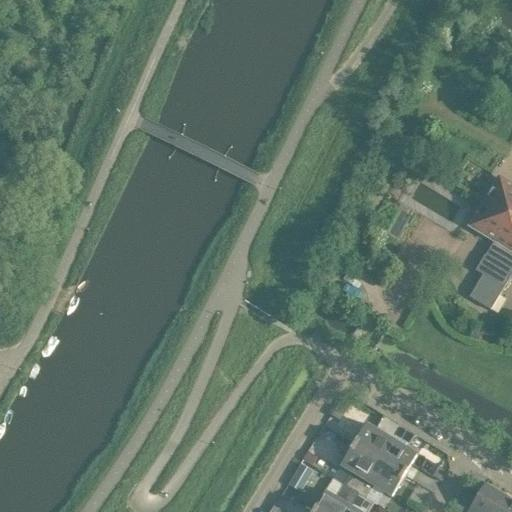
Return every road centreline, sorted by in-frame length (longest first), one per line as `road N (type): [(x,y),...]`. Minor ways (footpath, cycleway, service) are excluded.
road 1 (unclassified): [(91,511),(143,438),(225,290),(359,0)]
road 2 (residential): [(256,511),(347,364),(476,445)]
